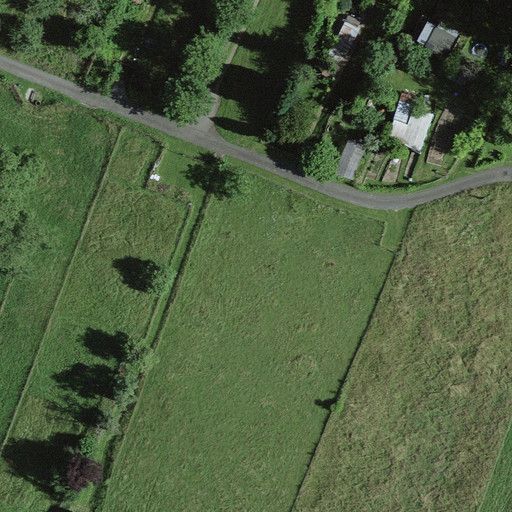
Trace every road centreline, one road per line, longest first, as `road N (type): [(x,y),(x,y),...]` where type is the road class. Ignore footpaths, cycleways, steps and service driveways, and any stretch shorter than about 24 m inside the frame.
road 1 (track): [(0,59),(356,196),(401,200),(511,174)]
road 2 (track): [(189,131),(251,0)]
